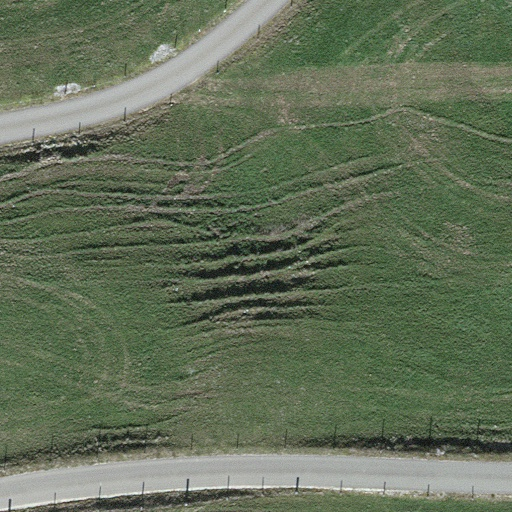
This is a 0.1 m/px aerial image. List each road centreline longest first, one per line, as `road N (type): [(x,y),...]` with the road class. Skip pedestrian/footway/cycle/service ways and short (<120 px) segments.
road 1 (track): [(511,478),(181,476),(0,496)]
road 2 (track): [(0,128),(115,105),(157,85),(264,0)]
